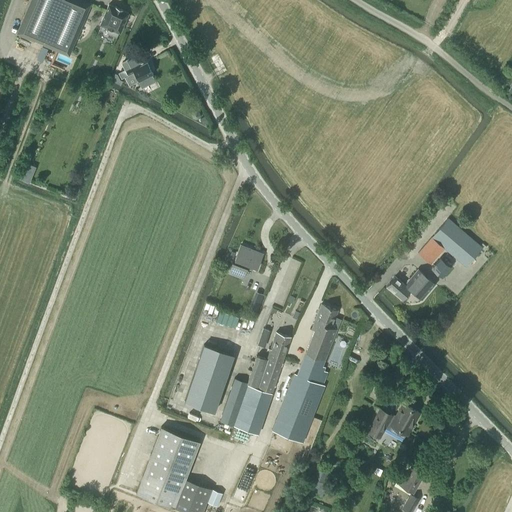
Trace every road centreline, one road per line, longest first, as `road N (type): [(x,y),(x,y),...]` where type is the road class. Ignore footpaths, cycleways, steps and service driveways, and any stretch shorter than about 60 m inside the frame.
road 1 (tertiary): [(511,452),(263,188),(159,0)]
road 2 (track): [(430,44),(384,90),(332,93),(288,69),(213,0)]
road 3 (unclassified): [(511,110),(430,44),(354,0)]
